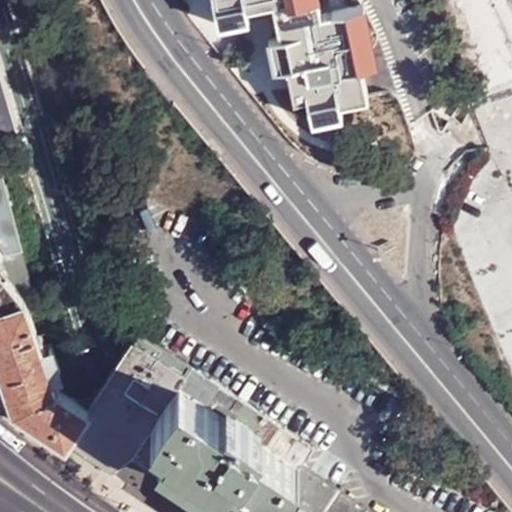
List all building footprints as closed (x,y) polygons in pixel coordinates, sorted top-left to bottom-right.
[(213,0),(218,22),(248,16),(246,5),(273,0),(280,33),(269,36),(275,65),(286,64),(293,97),(307,94),(311,115),(342,110),(341,99),(366,94),(360,64),(376,61),(364,4),(320,12),(316,0),(213,0)] [(0,135),(14,132),(0,80),(0,135)] [(0,358),(15,407),(65,439),(85,409),(49,384),(47,373),(57,370),(49,344),(38,347),(21,298),(30,294),(0,177),(0,358)] [(138,329),(124,349),(85,409),(65,439),(112,471),(131,455),(214,511),(270,511),(301,464),(311,448),(138,329)] [(455,456),(424,440),(407,470),(439,487),(455,456)] [(370,511),(301,464),(270,511),(370,511)]
